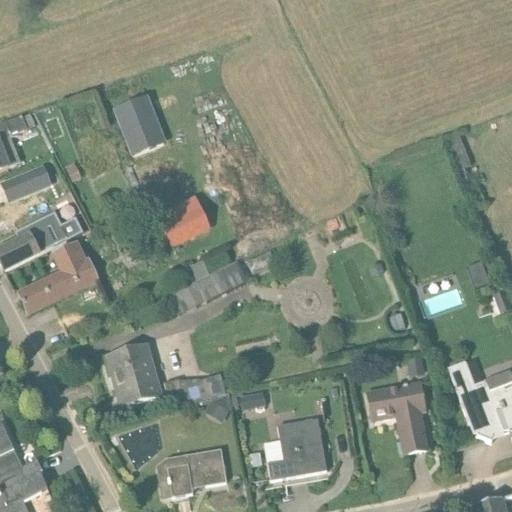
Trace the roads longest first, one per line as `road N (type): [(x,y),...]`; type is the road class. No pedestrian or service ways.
road 1 (unclassified): [(114,511),(0,297)]
road 2 (unclassified): [(380,511),(511,480)]
